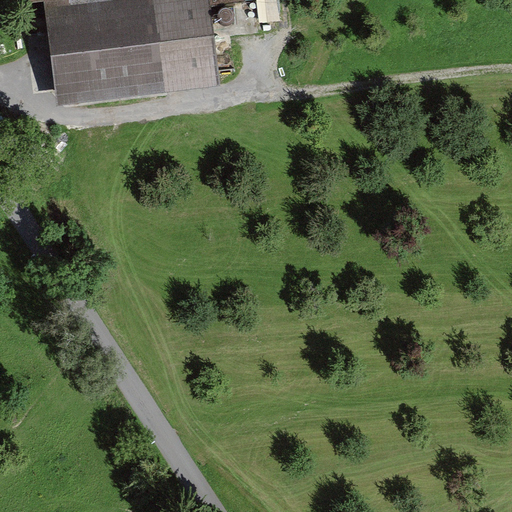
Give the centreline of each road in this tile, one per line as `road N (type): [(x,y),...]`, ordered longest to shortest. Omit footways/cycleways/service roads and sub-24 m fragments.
road 1 (track): [(511,70),(105,118),(45,114),(0,89)]
road 2 (unclassified): [(215,511),(0,188)]
